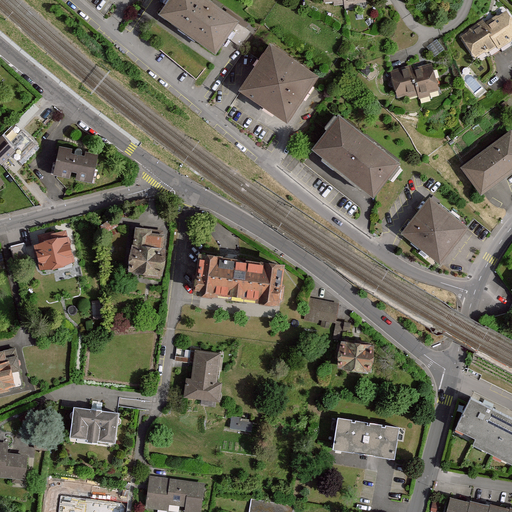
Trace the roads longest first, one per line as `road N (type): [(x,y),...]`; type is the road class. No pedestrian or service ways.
road 1 (residential): [(69,0),(392,264),(474,292)]
road 2 (residential): [(168,178),(272,237),(451,370)]
road 3 (residential): [(0,44),(168,178)]
road 4 (residential): [(0,226),(168,178)]
road 5 (unknown): [(0,240),(23,327),(16,340),(0,343)]
